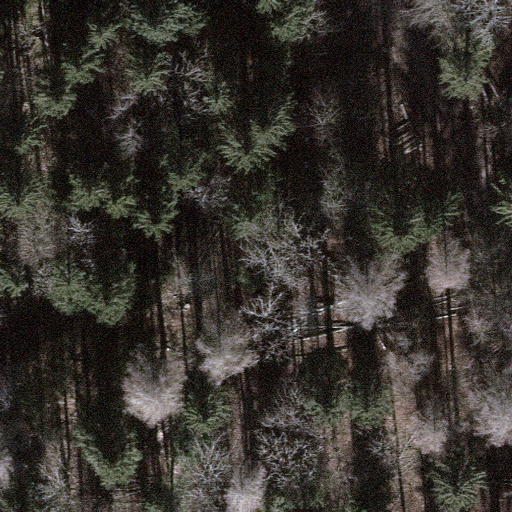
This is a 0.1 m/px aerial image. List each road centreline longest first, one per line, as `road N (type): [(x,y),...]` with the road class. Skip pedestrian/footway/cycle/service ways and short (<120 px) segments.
road 1 (track): [(332,0),(136,270),(0,361)]
road 2 (track): [(384,0),(511,237)]
